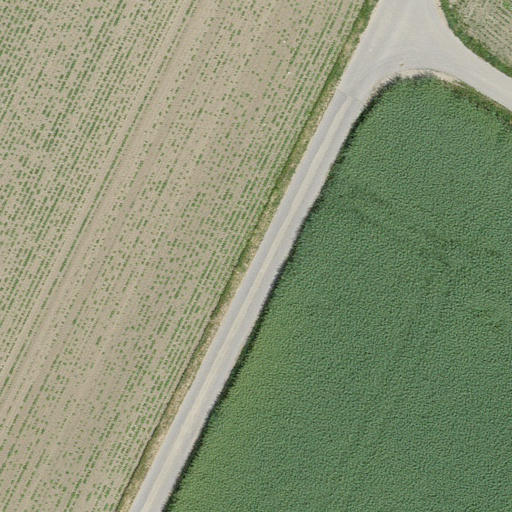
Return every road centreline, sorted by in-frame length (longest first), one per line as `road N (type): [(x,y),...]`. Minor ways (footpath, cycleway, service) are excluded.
road 1 (track): [(397,0),(143,511)]
road 2 (track): [(384,26),(511,102)]
